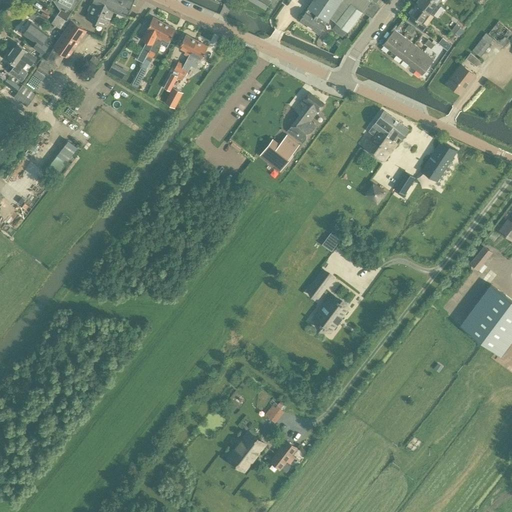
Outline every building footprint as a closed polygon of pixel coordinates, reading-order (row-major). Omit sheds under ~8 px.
[(54,2),(58,7),(60,10),(51,23),(60,29),(66,21),(69,18),(68,17),(79,0),(52,0),(54,1),(54,2)] [(95,22),(104,0),(93,0),(86,18),(95,22)] [(133,0),(104,0),(95,22),(107,27),(114,11),(127,16),(133,0)] [(371,0),(313,0),(312,2),(318,5),(316,8),(329,17),(348,31),(363,11),(371,0)] [(371,0),(363,11),(372,18),(381,7),(372,0),(371,0)] [(434,0),(419,0),(417,3),(430,12),(430,13),(433,15),(441,5),(437,3),(437,2),(434,0)] [(309,7),(310,8),(308,11),(306,10),(300,20),(318,33),(325,23),(324,22),(326,19),(327,20),(329,17),(316,8),(318,5),(312,2),(309,7)] [(430,12),(417,3),(410,13),(411,14),(407,19),(422,31),(426,26),(422,23),(430,13),(430,12)] [(141,52),(137,60),(143,63),(145,59),(164,23),(153,17),(147,29),(147,30),(142,39),(147,41),(141,52)] [(72,21),(54,48),(50,45),(40,60),(42,61),(38,67),(47,73),(51,67),(54,69),(57,65),(58,66),(64,54),(67,56),(85,30),(72,21)] [(511,30),(498,21),(488,34),(505,46),(511,36),(511,30)] [(23,34),(36,43),(34,47),(43,54),(50,44),(45,41),(49,35),(32,22),(23,34)] [(164,23),(145,59),(151,62),(160,44),(167,47),(170,41),(169,40),(175,28),(164,23)] [(460,26),(457,23),(451,30),(455,33),(460,26)] [(383,44),(393,52),(404,36),(394,29),(383,44)] [(483,32),(474,52),(483,57),(493,36),(483,32)] [(184,54),(188,56),(197,40),(186,34),(179,47),(186,50),(184,54)] [(393,52),(402,59),(414,44),(404,36),(393,52)] [(443,37),(439,43),(448,50),(452,45),(443,37)] [(208,46),(197,40),(188,56),(193,59),(195,55),(201,58),(208,46)] [(28,51),(16,43),(11,50),(32,63),(36,57),(28,51)] [(402,59),(412,66),(424,51),(414,44),(402,59)] [(26,71),(31,64),(32,63),(11,50),(6,57),(15,64),(9,72),(22,81),(28,72),(26,71)] [(434,59),(424,51),(412,66),(422,74),(434,59)] [(477,66),(481,61),(470,53),(466,59),(477,66)] [(94,67),(100,61),(93,56),(88,62),(94,67)] [(180,72),(183,65),(178,62),(174,69),(180,72)] [(112,63),(108,71),(124,78),(128,71),(112,63)] [(185,75),(189,68),(183,65),(180,72),(177,76),(177,78),(182,81),(185,75)] [(475,75),(462,65),(447,84),(461,94),(475,75)] [(141,67),(132,85),(137,88),(146,70),(141,67)] [(170,90),(177,78),(177,76),(172,73),(164,87),(170,90)] [(8,78),(4,83),(14,91),(18,86),(8,78)] [(14,96),(27,106),(36,93),(23,84),(14,96)] [(174,88),(166,102),(174,107),(182,92),(174,88)] [(310,121),(324,103),(309,92),(295,110),(299,114),(287,131),(302,143),(316,125),(310,121)] [(372,125),(373,126),(397,144),(401,139),(408,129),(384,110),(372,125)] [(361,144),(384,161),(397,144),(373,126),(369,131),(370,132),(361,144)] [(271,141),(260,155),(280,171),(293,155),(292,154),(300,144),(287,135),(278,146),(271,141)] [(441,139),(421,170),(421,171),(422,169),(434,176),(438,170),(443,173),(458,150),(441,139)] [(58,173),(78,148),(69,140),(48,166),(58,173)] [(399,179),(393,188),(399,191),(404,195),(410,186),(399,179)] [(373,184),(366,194),(377,202),(384,191),(373,184)] [(511,222),(508,219),(499,230),(511,240),(511,222)] [(333,229),(322,244),(332,251),(343,236),(333,229)] [(492,252),(484,246),(470,263),(478,270),(492,252)] [(323,270),(312,284),(322,291),(333,277),(323,270)] [(511,300),(490,284),(460,324),(501,355),(511,340),(511,300)] [(331,295),(313,320),(329,331),(336,323),(337,324),(342,317),(341,316),(347,307),(331,295)] [(275,408),(272,406),(266,414),(269,416),(268,417),(275,422),(283,412),(276,406),(275,408)] [(264,445),(248,432),(228,458),(244,470),(264,445)] [(296,448),(287,441),(271,462),(280,469),(296,448)]
